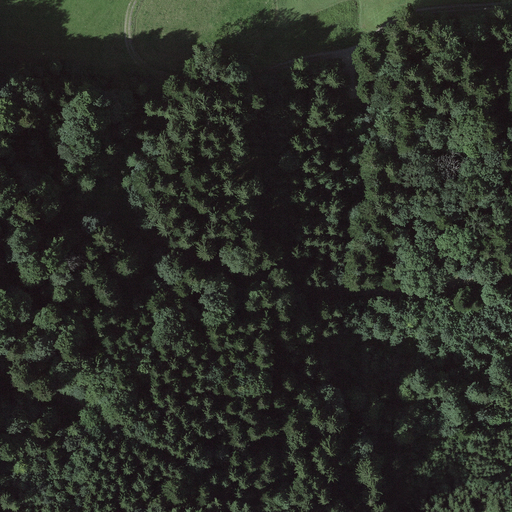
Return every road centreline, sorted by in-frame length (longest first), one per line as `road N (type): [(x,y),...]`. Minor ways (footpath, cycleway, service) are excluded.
road 1 (track): [(511,10),(475,25),(269,68),(155,66),(122,43),(138,6)]
road 2 (track): [(511,270),(381,290),(226,266),(128,218)]
road 3 (track): [(0,371),(171,447),(268,511)]
